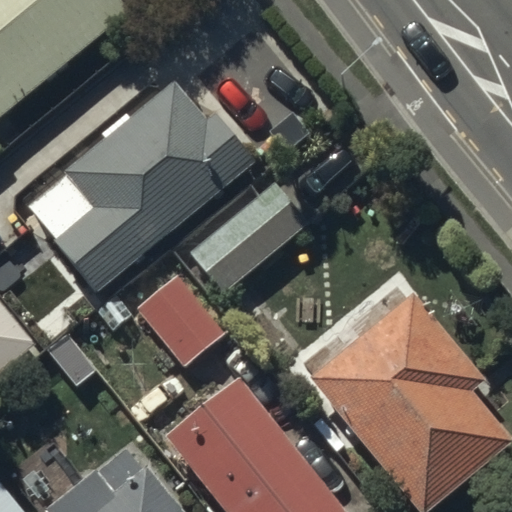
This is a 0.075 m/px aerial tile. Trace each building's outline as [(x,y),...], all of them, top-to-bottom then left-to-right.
[(0,0),(0,115),(131,7),(125,0),(0,0)] [(208,113),(173,75),(29,202),(57,234),(52,237),(97,288),(254,150),(216,106),(208,113)] [(278,178),(189,251),(223,293),(312,219),(278,178)] [(177,270),(135,304),(186,364),(227,329),(177,270)] [(0,368),(34,340),(0,297),(0,368)] [(416,314),(311,399),(401,511),(457,511),(511,468),(511,459),(475,415),(488,403),(416,314)] [(331,511),(243,401),(169,461),(209,511),(331,511)] [(128,445),(46,505),(51,511),(191,511),(150,459),(144,463),(128,445)] [(29,511),(0,473),(0,511),(29,511)]
